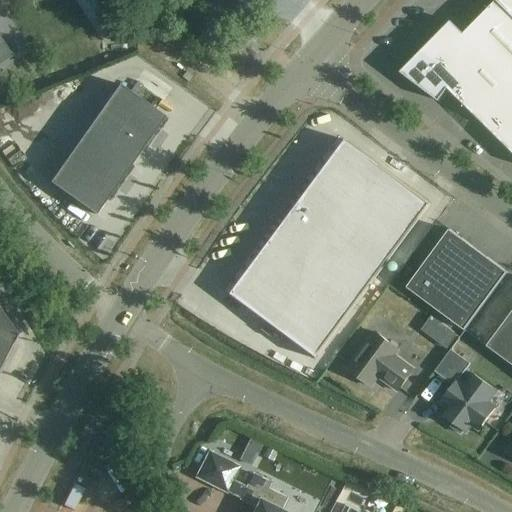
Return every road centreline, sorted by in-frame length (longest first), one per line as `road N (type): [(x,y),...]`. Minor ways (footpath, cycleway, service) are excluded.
road 1 (residential): [(204,370),(498,511)]
road 2 (unclassified): [(121,316),(308,63)]
road 3 (unclassified): [(308,63),(511,217)]
road 4 (unclassified): [(16,511),(121,316)]
road 5 (residential): [(121,316),(0,193)]
road 6 (residential): [(178,511),(163,474),(164,446),(204,370)]
